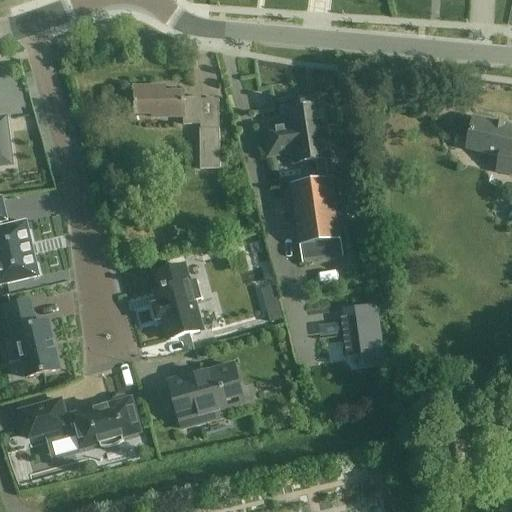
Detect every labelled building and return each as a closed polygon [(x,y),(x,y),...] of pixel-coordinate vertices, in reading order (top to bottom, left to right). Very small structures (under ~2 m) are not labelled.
[(183,126),(201,126),(201,99),(184,99),(184,94),(154,94),(154,89),(135,89),(135,115),(153,115),(153,119),(183,118),(183,126)] [(288,111),(290,128),(282,130),(281,127),(264,130),(268,159),(294,155),(296,165),(316,162),(320,182),(292,186),(303,264),(314,263),(311,244),(341,240),(332,180),(329,181),(326,160),(329,160),(321,106),(306,108),(306,105),(302,106),(302,109),(288,111)] [(0,167),(12,166),(6,119),(0,119),(0,167)] [(511,176),(511,127),(474,119),(467,151),(500,159),(497,173),(511,176)] [(200,131),(200,171),(220,170),(220,160),(220,131),(200,131)] [(231,159),(220,160),(220,170),(231,170),(231,159)] [(0,286),(39,278),(26,223),(2,229),(1,223),(7,222),(2,199),(0,199),(0,286)] [(199,247),(201,257),(221,254),(220,244),(199,247)] [(195,303),(203,301),(197,282),(189,284),(185,267),(156,275),(161,292),(155,293),(159,305),(153,307),(157,324),(163,322),(169,341),(203,332),(195,303)] [(262,292),(270,325),(284,321),(275,288),(262,292)] [(132,327),(152,325),(148,295),(129,297),(132,327)] [(31,302),(6,308),(13,338),(16,338),(26,379),(61,371),(50,322),(36,326),(31,302)] [(356,317),(341,320),(346,359),(361,357),(362,366),(381,364),(373,306),(354,309),(356,317)] [(205,375),(170,384),(178,414),(183,431),(203,425),(201,417),(244,405),(234,367),(205,375)] [(100,447),(102,450),(110,451),(118,449),(124,444),(123,440),(141,435),(131,401),(128,402),(127,399),(123,398),(119,399),(115,400),(111,403),(112,406),(107,408),(106,407),(96,410),(96,411),(73,417),(73,418),(67,420),(61,401),(20,413),(27,435),(29,442),(68,431),(71,440),(79,438),(83,452),(100,447)]
